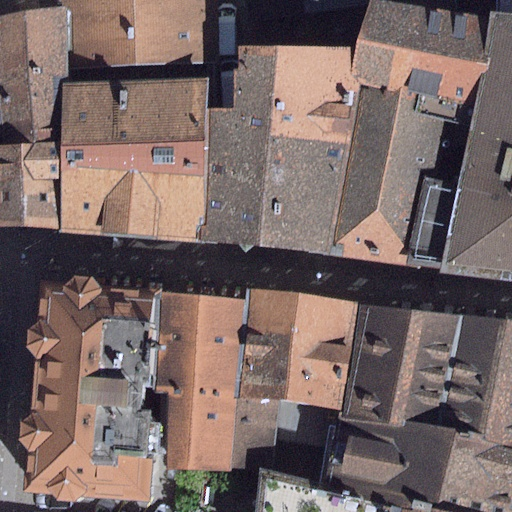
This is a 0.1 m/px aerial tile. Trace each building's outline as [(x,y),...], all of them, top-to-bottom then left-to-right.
[(61,0),(61,7),(63,71),(218,63),(217,0),(61,0)] [(379,0),(244,0),(246,24),(379,3),(379,0)] [(471,107),(511,117),(511,16),(494,15),(456,11),(454,0),(379,0),(379,3),(362,50),(328,256),(441,274),(471,107)] [(511,0),(495,0),(494,15),(511,16),(511,0)] [(63,71),(61,7),(0,16),(0,126),(2,146),(0,146),(0,225),(60,227),(63,86),(63,71)] [(235,112),(207,114),(201,243),(328,256),(362,50),(239,46),(242,72),(234,72),(235,112)] [(60,227),(60,236),(201,243),(207,114),(208,80),(63,86),(60,227)] [(441,274),(511,282),(511,117),(471,107),(441,274)] [(81,497),(146,502),(152,456),(146,456),(150,411),(144,411),(145,405),(141,405),(142,386),(154,387),(161,293),(98,288),(92,278),(73,277),(65,285),(40,283),(37,324),(26,329),(26,347),(34,360),(30,415),(21,422),(20,442),(27,451),(24,493),(51,495),(57,501),(73,502),(81,497)] [(247,291),(246,301),(233,398),(281,406),(350,416),(360,306),(247,291)] [(165,469),(231,471),(274,470),(277,439),(281,406),(233,398),(246,301),(161,293),(154,387),(154,394),(165,394),(165,469)] [(442,511),(511,511),(511,321),(360,306),(350,416),(281,406),(277,439),(324,445),(316,488),(418,511),(424,511),(425,508),(442,511)] [(442,511),(425,508),(424,511),(418,511),(316,488),(259,474),(254,511),(442,511)]
